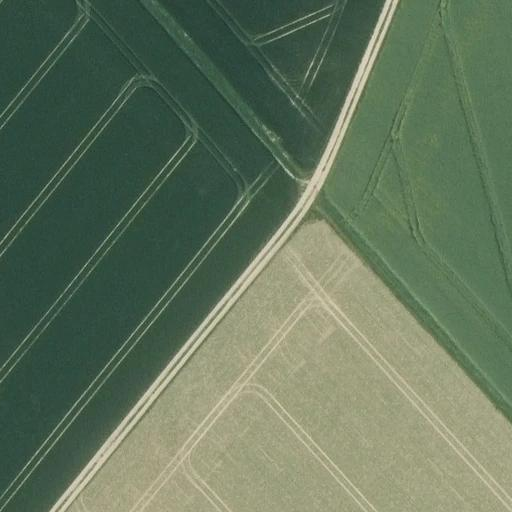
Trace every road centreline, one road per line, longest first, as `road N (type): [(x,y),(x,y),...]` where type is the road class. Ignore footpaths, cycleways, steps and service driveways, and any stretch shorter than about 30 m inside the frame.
road 1 (track): [(59,511),(311,198),(392,0)]
road 2 (track): [(511,415),(117,0)]
